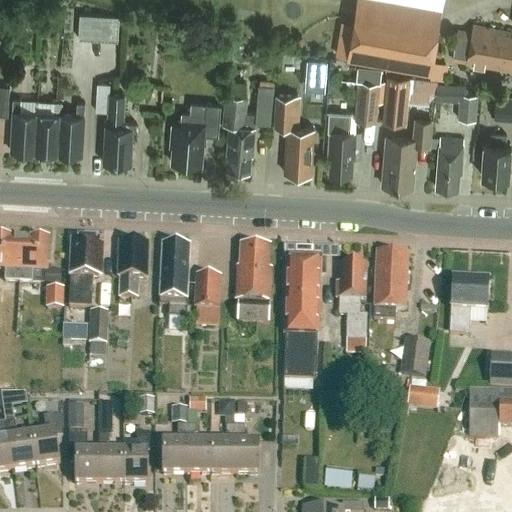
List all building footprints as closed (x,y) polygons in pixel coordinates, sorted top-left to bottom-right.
[(430,75),(441,12),(373,0),(356,0),(346,61),(430,75)] [(31,19),(32,5),(17,5),(16,18),(31,19)] [(119,17),(79,15),(78,40),(117,42),(119,17)] [(511,32),(472,25),(465,64),(511,72),(511,32)] [(307,61),(306,73),(312,74),(311,91),(324,92),(325,75),(326,62),(307,61)] [(385,69),(358,67),(357,78),(359,78),(355,118),(375,120),(378,95),(383,96),(385,69)] [(410,72),(386,70),(381,123),(405,125),(406,121),(407,104),(407,100),(409,79),(410,72)] [(135,140),(136,124),(123,123),(125,95),(109,94),(110,85),(97,84),(95,112),(108,113),(107,126),(105,126),(103,162),(131,164),(132,140),(135,140)] [(460,93),(461,85),(436,84),(435,100),(459,102),(460,93)] [(0,116),(7,117),(9,87),(0,86),(0,116)] [(272,99),(273,89),(258,88),(256,98),(272,99)] [(475,121),(477,95),(460,93),(459,102),(458,119),(475,121)] [(311,174),(314,128),(297,127),(297,122),(293,122),(294,95),(276,94),(274,126),(286,127),(284,173),(311,174)] [(253,154),(255,127),(244,126),(246,97),(226,95),(223,124),(229,125),(227,153),(228,153),(227,169),(249,171),(251,155),(253,154)] [(511,119),(511,97),(495,96),(494,118),(511,119)] [(35,155),(38,114),(21,113),(21,101),(14,101),(11,154),(35,155)] [(197,165),(202,165),(204,135),(218,136),(220,105),(191,103),(190,113),(182,112),(181,126),(172,125),(170,146),(172,146),(171,162),(184,164),(184,167),(196,168),(197,165)] [(59,157),(62,116),(62,104),(55,104),(54,115),(38,114),(35,155),(59,157)] [(77,117),(62,116),(59,157),(82,158),(85,105),(78,105),(77,117)] [(352,175),(353,158),(359,158),(361,133),(350,132),(351,114),(328,113),(327,132),(329,132),(328,157),(330,157),(329,174),(352,175)] [(412,188),(414,163),(416,148),(429,149),(431,121),(415,119),(413,139),(385,137),(381,185),(412,188)] [(509,178),(511,147),(505,146),(506,135),(490,134),(490,145),(483,145),(481,176),(509,178)] [(461,171),(464,139),(439,137),(435,188),(457,189),(459,172),(461,171)] [(19,283),(21,240),(0,238),(0,270),(6,270),(5,283),(19,283)] [(47,273),(49,241),(21,240),(19,283),(33,284),(34,272),(45,273),(47,273)] [(103,258),(104,243),(72,243),(70,278),(72,278),(70,307),(92,308),(94,279),(101,279),(100,258),(103,258)] [(146,281),(148,246),(120,245),(118,280),(120,280),(119,306),(131,307),(131,300),(138,301),(139,281),(146,281)] [(187,320),(191,247),(162,246),(159,308),(169,308),(168,319),(187,320)] [(270,324),(273,271),(269,271),(270,248),(242,247),(241,270),(237,270),(235,302),(239,303),(238,323),(270,324)] [(377,253),(374,309),(373,322),(396,323),(396,311),(405,312),(409,255),(377,253)] [(324,277),(325,256),(291,255),(291,263),(290,263),(284,382),(316,384),(317,337),(318,317),(321,317),(322,306),(319,307),(320,277),(324,277)] [(368,319),(359,319),(360,301),(365,301),(366,268),(341,267),(340,284),(336,284),(336,299),(340,299),(339,315),(348,315),(347,344),(367,344),(368,319)] [(63,289),(64,273),(47,273),(45,273),(44,288),(63,289)] [(220,327),(221,316),(218,316),(220,279),(197,278),(195,310),(198,310),(197,326),(220,327)] [(487,313),(489,283),(454,281),(450,334),(469,335),(471,312),(487,313)] [(47,291),(46,311),(63,312),(64,292),(47,291)] [(109,314),(91,313),(90,345),(108,346),(109,314)] [(90,342),(90,325),(65,325),(65,342),(90,342)] [(405,343),(400,376),(425,380),(430,346),(405,343)] [(511,391),(511,359),(492,358),(490,390),(511,391)] [(121,368),(120,389),(138,390),(139,368),(121,368)] [(438,409),(440,391),(411,388),(409,406),(438,409)] [(511,393),(470,393),(469,440),(499,440),(499,428),(511,428),(511,393)] [(138,417),(154,417),(154,401),(138,401),(138,417)] [(205,417),(206,401),(189,401),(189,416),(205,417)] [(218,420),(235,419),(235,403),(218,403),(218,420)] [(237,407),(237,419),(247,419),(247,407),(237,407)] [(111,427),(121,427),(121,409),(111,409),(111,427)] [(187,427),(187,410),(171,410),(171,427),(187,427)] [(49,435),(32,437),(36,469),(60,466),(54,417),(44,419),(45,428),(48,428),(49,435)] [(68,432),(85,432),(85,420),(68,420),(68,432)] [(36,469),(32,437),(15,439),(14,432),(16,432),(15,423),(6,424),(13,472),(36,469)] [(0,474),(13,472),(6,424),(0,424),(0,434),(1,441),(0,441),(0,474)] [(186,476),(188,428),(178,428),(178,437),(180,437),(180,444),(163,444),(162,476),(186,476)] [(210,477),(211,445),(194,445),(194,437),(196,437),(197,428),(188,428),(186,476),(210,477)] [(234,478),(235,429),(226,429),(226,438),(228,438),(228,445),(211,445),(210,477),(234,478)] [(258,478),(259,446),(242,446),(242,438),(244,438),(244,429),(235,429),(234,478),(258,478)] [(100,486),(100,454),(89,454),(89,435),(70,434),(70,465),(75,465),(75,486),(100,486)] [(123,486),(123,454),(107,454),(107,447),(109,447),(109,437),(100,437),(100,454),(100,486),(123,486)] [(123,446),(123,454),(123,486),(148,487),(149,438),(137,438),(137,446),(123,446)] [(320,462),(307,462),(306,490),(319,490),(320,462)] [(388,511),(389,502),(375,502),(374,511),(388,511)]
